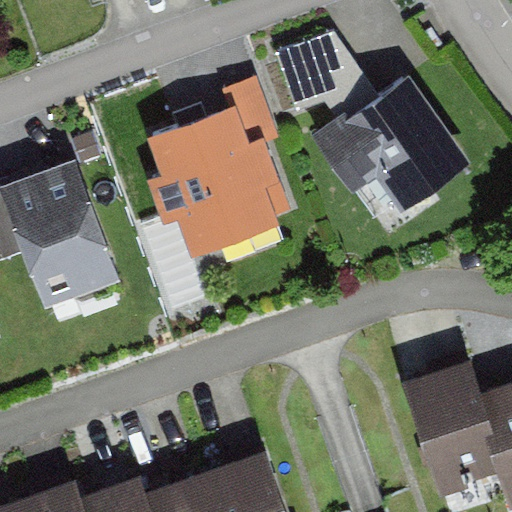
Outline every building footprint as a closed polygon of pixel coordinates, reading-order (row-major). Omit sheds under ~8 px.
[(325,95),(355,84),(334,28),(277,49),(298,105),(325,95)] [(380,92),(334,28),(355,84),(325,95),(342,119),(380,92)] [(231,103),(233,103),(246,140),(261,135),(262,137),(276,132),(255,73),(224,84),(231,103)] [(320,134),(350,177),(379,157),(408,198),(463,159),(403,76),(380,92),(342,119),(320,134)] [(231,103),(154,132),(167,169),(153,174),(168,212),(181,207),(195,244),(274,215),(260,178),(275,173),(262,137),(261,135),(246,140),(233,103),(231,103)] [(12,184),(9,185),(28,235),(48,289),(112,266),(74,162),(12,184)] [(10,179),(0,183),(0,244),(28,235),(9,185),(12,184),(10,179)] [(500,456),(480,392),(470,361),(409,380),(428,442),(434,460),(435,464),(460,457),(465,472),(474,469),(472,464),(500,456)] [(511,381),(480,392),(500,456),(507,476),(511,474),(511,381)] [(426,463),(434,460),(428,442),(420,444),(426,463)] [(285,511),(265,451),(204,472),(218,511),(285,511)] [(218,511),(204,472),(145,493),(151,511),(218,511)] [(151,511),(145,493),(139,476),(79,497),(84,511),(151,511)] [(84,511),(79,497),(74,481),(14,502),(17,511),(84,511)] [(17,511),(14,502),(0,506),(0,511),(17,511)]
